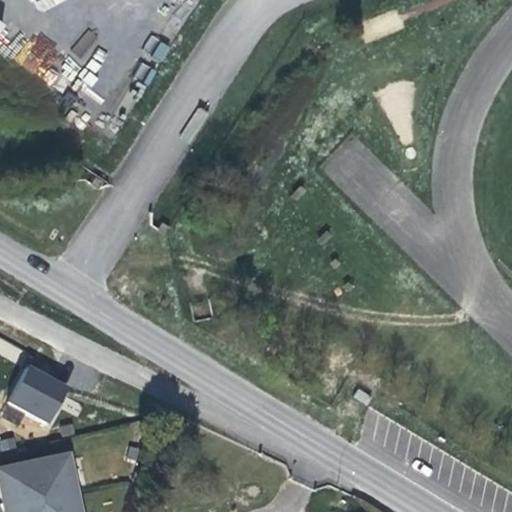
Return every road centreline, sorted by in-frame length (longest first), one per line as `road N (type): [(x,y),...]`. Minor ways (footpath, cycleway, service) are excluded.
road 1 (tertiary): [(427,511),(0,249)]
road 2 (track): [(305,439),(257,430),(175,396),(125,394),(0,319)]
